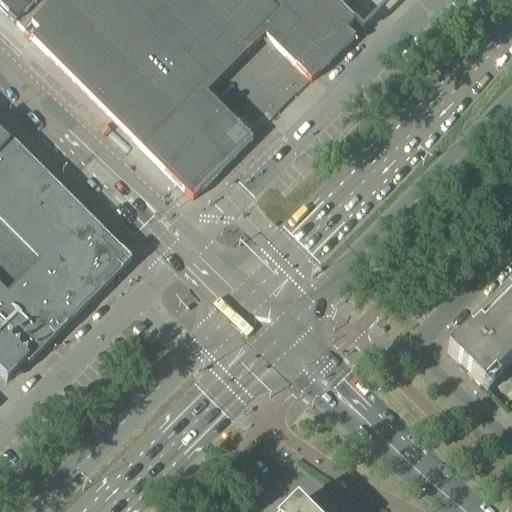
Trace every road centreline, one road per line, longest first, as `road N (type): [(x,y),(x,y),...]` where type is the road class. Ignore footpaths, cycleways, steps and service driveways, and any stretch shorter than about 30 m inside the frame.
road 1 (secondary): [(511,32),(241,305)]
road 2 (unclassified): [(437,0),(186,247)]
road 3 (secondary): [(279,342),(511,106)]
road 4 (secondary): [(241,305),(34,511)]
road 5 (residential): [(511,442),(421,355),(426,335),(511,247)]
road 6 (unclassified): [(186,247),(0,60)]
road 7 (unclassified): [(186,247),(0,433)]
road 8 (tertiary): [(463,511),(279,342)]
road 9 (secondary): [(108,511),(279,342)]
